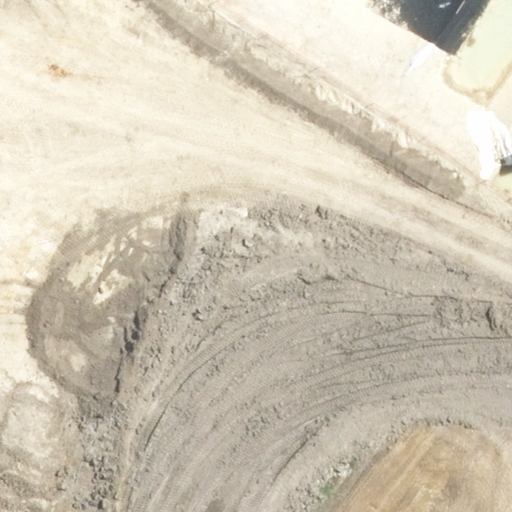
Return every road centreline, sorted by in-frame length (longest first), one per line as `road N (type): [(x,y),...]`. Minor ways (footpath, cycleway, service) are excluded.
road 1 (tertiary): [(137,0),(510,252)]
road 2 (residential): [(510,252),(305,511)]
